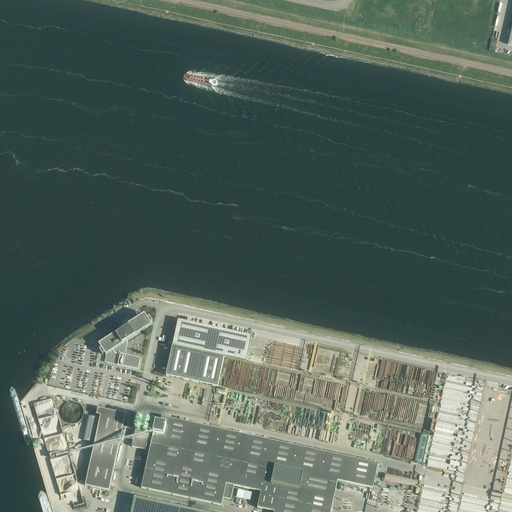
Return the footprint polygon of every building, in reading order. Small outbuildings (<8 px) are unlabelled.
[(125,355),(128,341),(141,332),(151,325),(150,324),(153,322),(150,318),(147,319),(144,315),(134,322),(129,321),(128,326),(117,333),(100,344),(102,348),(100,350),(103,355),(105,353),(106,356),(105,362),(138,370),(141,358),(125,355)] [(178,320),(172,346),(224,357),(246,362),(252,336),(178,320)] [(218,387),(224,357),(172,346),(166,376),(218,387)] [(54,453),(68,449),(53,396),(41,399),(42,401),(34,403),(37,415),(36,416),(50,462),(56,460),(54,453)] [(62,412),(61,413),(61,414),(62,415),(62,416),(62,417),(62,418),(63,418),(64,419),(64,420),(65,421),(66,422),(67,423),(68,423),(69,423),(70,424),(71,424),(72,424),(73,424),(74,424),(75,424),(76,423),(77,423),(78,422),(79,422),(80,421),(81,420),(82,419),(82,418),(83,417),(83,416),(83,415),(84,414),(84,413),(83,412),(83,411),(83,410),(83,409),(82,408),(82,407),(81,406),(80,405),(79,404),(78,403),(77,403),(76,402),(75,402),(74,402),(73,402),(72,402),(71,402),(70,402),(69,403),(68,403),(67,403),(66,404),(65,405),(64,406),(63,407),(63,408),(62,409),(62,410),(62,411),(62,412)] [(100,415),(85,486),(109,491),(126,414),(98,408),(97,414),(100,415)] [(373,488),(378,464),(162,417),(160,423),(156,422),(141,488),(222,506),(223,498),(231,500),(234,486),(261,492),(257,508),(274,511),(330,511),(338,481),(373,488)] [(148,450),(151,435),(135,431),(132,447),(148,450)] [(425,463),(431,436),(420,434),(415,461),(425,463)] [(421,482),(385,474),(384,480),(420,487),(421,482)] [(250,500),(252,492),(239,489),(237,497),(250,500)] [(201,511),(135,497),(131,511),(201,511)]
